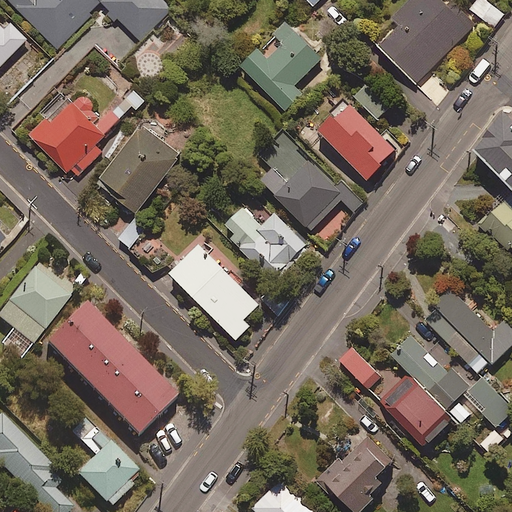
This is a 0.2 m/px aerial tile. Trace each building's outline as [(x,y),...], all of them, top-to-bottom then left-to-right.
[(8,0),(56,50),(103,4),(107,0),(8,0)] [(159,0),(107,0),(103,4),(139,42),(171,11),(159,0)] [(321,0),(305,0),(313,8),(321,0)] [(473,28),(443,0),(416,0),(395,22),(401,28),(380,49),(417,85),(473,28)] [(5,32),(0,26),(0,70),(28,41),(11,25),(5,32)] [(289,26),(276,38),(284,47),(270,61),(261,52),(242,70),(284,114),(303,96),(295,87),(322,61),(289,26)] [(389,108),(366,87),(355,100),(377,121),(389,108)] [(66,99),(28,136),(67,176),(105,139),(66,99)] [(350,105),(319,134),(366,183),(397,154),(350,105)] [(511,123),(502,114),(468,148),(511,192),(511,123)] [(180,159),(143,130),(99,186),(137,215),(180,159)] [(336,191),(310,165),(287,187),(273,173),(262,184),(310,234),(345,200),(336,191)] [(345,182),(336,191),(345,200),(356,212),(366,203),(345,182)] [(511,249),(511,198),(510,196),(481,227),(508,252),(511,249)] [(275,217),(263,230),(253,220),(255,217),(245,208),(225,229),(234,237),(229,243),(244,257),(275,285),(309,249),(275,217)] [(259,307),(199,249),(171,279),(237,342),(250,329),(244,323),(259,307)] [(74,293),(39,266),(0,316),(0,322),(32,347),(74,293)] [(427,322),(479,376),(491,364),(493,367),(511,348),(511,330),(502,320),(492,330),(453,291),(438,305),(441,308),(427,322)] [(175,402),(85,311),(45,349),(96,401),(136,441),(175,402)] [(449,413),(469,392),(408,336),(389,358),(449,413)] [(383,380),(352,352),(340,365),(371,393),(383,380)] [(498,428),(511,412),(511,401),(486,377),(466,399),(498,428)] [(389,415),(407,394),(396,384),(377,404),(389,415)] [(415,401),(394,424),(424,452),(445,429),(415,401)] [(472,415),(460,405),(448,418),(459,429),(472,415)] [(64,480),(0,419),(0,469),(45,511),(70,511),(73,509),(53,491),(64,480)] [(495,430),(479,447),(490,458),(511,434),(511,429),(510,428),(502,437),(495,430)] [(110,511),(133,488),(129,484),(139,474),(94,430),(80,443),(95,458),(76,477),(110,511)] [(350,511),(364,511),(375,501),(372,498),(383,487),(378,482),(395,465),(369,440),(345,464),(340,459),(319,481),(350,511)] [(306,511),(287,492),(266,511),(306,511)]
